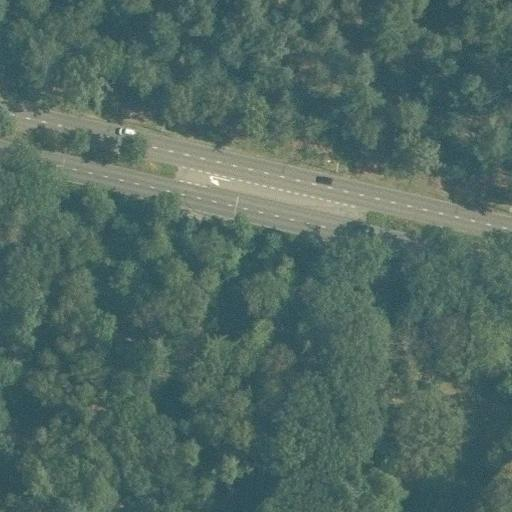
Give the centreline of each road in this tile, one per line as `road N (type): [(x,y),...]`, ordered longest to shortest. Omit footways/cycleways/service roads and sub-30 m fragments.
road 1 (secondary): [(205,202),(511,273)]
road 2 (secondary): [(511,229),(215,161)]
road 3 (secondary): [(215,161),(0,111)]
road 4 (secondary): [(0,155),(205,202)]
